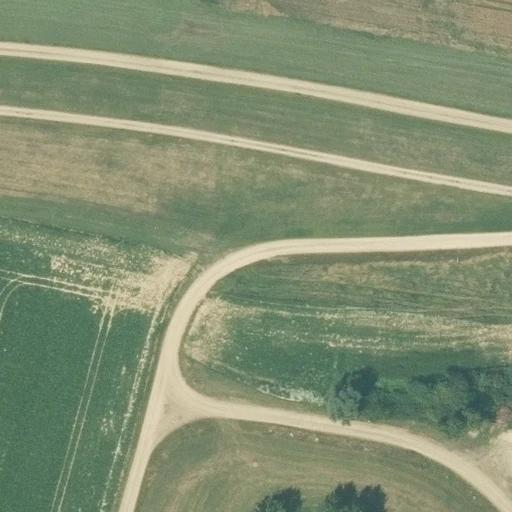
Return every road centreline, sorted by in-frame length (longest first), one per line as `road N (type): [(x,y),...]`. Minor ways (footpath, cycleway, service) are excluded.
road 1 (track): [(118,511),(200,282),(254,251),(511,240)]
road 2 (track): [(511,125),(315,86),(0,48)]
road 3 (track): [(154,401),(298,416),(405,440),(457,463),(510,511)]
